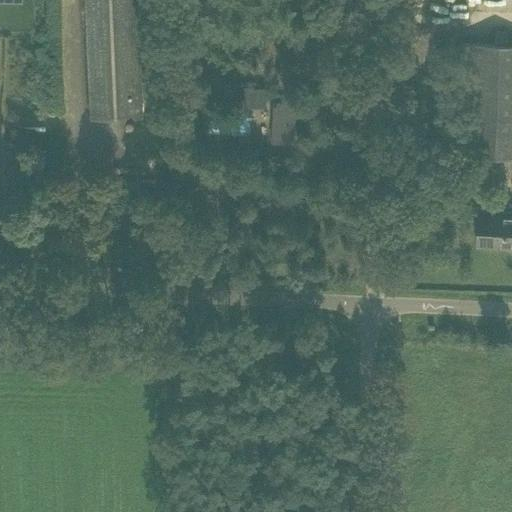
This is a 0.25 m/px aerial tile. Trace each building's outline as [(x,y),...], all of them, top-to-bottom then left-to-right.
[(86,0),(91,117),(142,115),(137,0),(86,0)] [(511,155),(511,44),(461,42),(456,153),(511,155)] [(248,84),(247,106),(268,107),(269,85),(248,84)] [(294,143),(296,101),(273,100),(271,142),(294,143)] [(511,246),(511,211),(478,209),(477,245),(511,246)]
